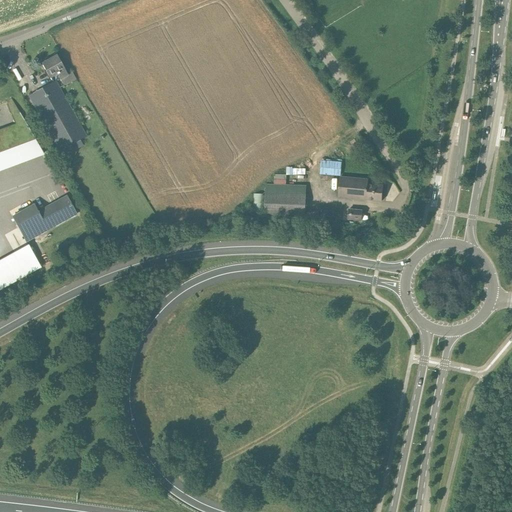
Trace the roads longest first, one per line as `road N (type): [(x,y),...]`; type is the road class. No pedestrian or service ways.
road 1 (motorway): [(213,511),(153,470),(130,426),(130,362),(161,307),(199,280),(249,268),(331,273),(403,290)]
road 2 (motorway): [(408,267),(285,250),(169,257),(100,279),(0,333)]
road 3 (residential): [(371,207),(400,210),(402,178),(283,0)]
road 4 (secondary): [(470,249),(504,0)]
road 5 (secondary): [(478,0),(443,243)]
road 6 (secondary): [(428,327),(392,511)]
road 7 (secondary): [(418,511),(453,331)]
